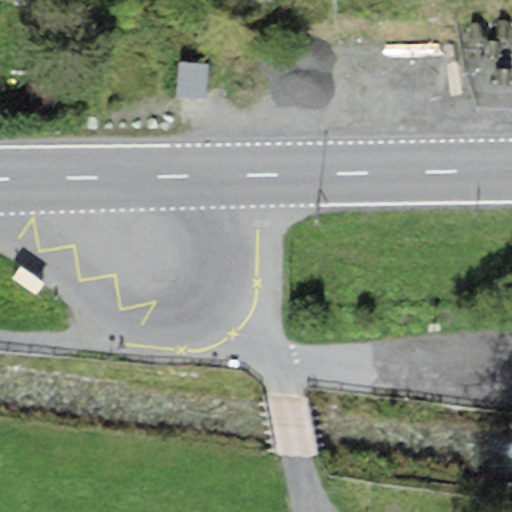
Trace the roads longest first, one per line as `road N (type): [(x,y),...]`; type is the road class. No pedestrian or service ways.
road 1 (residential): [(263,172),(309,511)]
road 2 (primary): [(263,172),(0,178)]
road 3 (primary): [(511,170),(263,172)]
